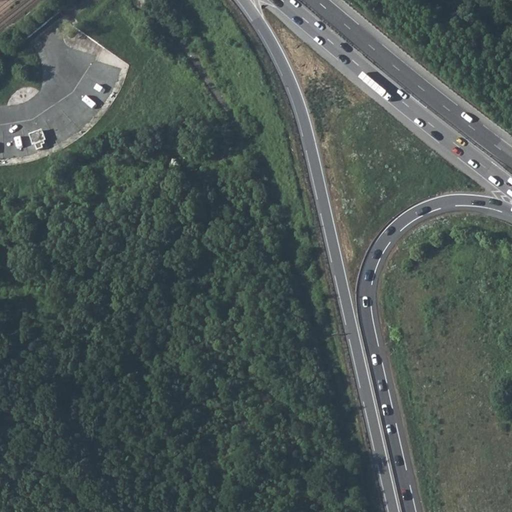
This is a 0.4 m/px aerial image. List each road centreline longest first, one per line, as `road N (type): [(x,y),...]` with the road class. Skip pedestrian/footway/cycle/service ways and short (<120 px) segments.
road 1 (trunk): [(241,0),(306,122),(397,511)]
road 2 (trunk): [(409,511),(367,322),(370,263),(394,227),(428,204),(469,198),(511,209)]
road 3 (trunk): [(281,0),(511,188)]
road 4 (trunk): [(511,158),(316,0)]
